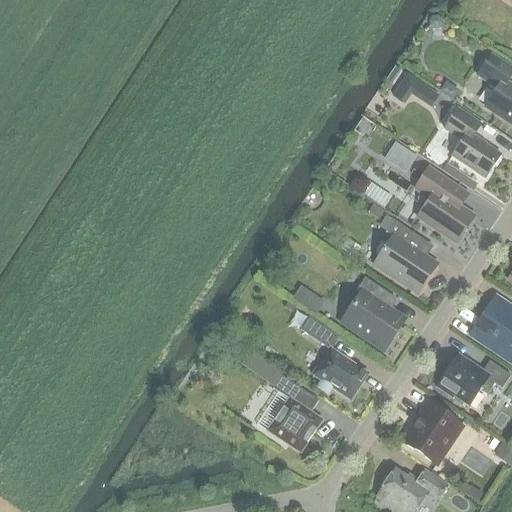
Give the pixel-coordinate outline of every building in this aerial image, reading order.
[(442,21),(437,17),(432,18),(428,23),(429,29),(434,32),(439,32),(443,26),(442,21)] [(511,126),(511,88),(505,84),(511,73),(511,70),(490,56),(476,77),(496,90),(484,108),(511,126)] [(392,97),(404,105),(418,84),(407,76),(392,97)] [(484,180),(499,157),(472,138),(480,126),(456,110),(443,130),(461,142),(451,157),(484,180)] [(417,157),(396,142),(383,162),(393,169),(392,170),(403,178),(417,157)] [(442,173),(472,193),(478,185),(447,165),(442,173)] [(462,194),(427,171),(418,185),(419,189),(423,191),(417,201),(418,205),(423,209),(417,219),(455,245),(473,219),(456,207),(455,204),(462,194)] [(371,185),(364,196),(383,210),(391,199),(371,185)] [(384,214),(373,206),(367,214),(378,221),(384,214)] [(392,222),(392,223),(385,218),(378,229),(392,238),(373,266),(417,295),(435,267),(408,248),(416,237),(392,222)] [(387,295),(364,280),(356,291),(361,295),(342,324),(358,334),(356,336),(367,344),(368,341),(384,352),(403,322),(380,307),(387,295)] [(300,285),(292,299),(317,313),(324,299),(300,285)] [(483,329),(476,340),(511,364),(511,311),(497,301),(480,326),(483,329)] [(329,350),(331,352),(339,340),(309,320),(301,331),(329,350)] [(320,383),(316,390),(327,397),(331,390),(350,402),(367,376),(331,352),(329,350),(311,377),(320,383)] [(457,356),(435,389),(451,399),(452,398),(467,408),(479,391),(486,396),(493,385),(501,390),(510,377),(488,363),(482,373),(457,356)] [(288,401),(266,433),(299,456),(322,422),(310,414),(318,402),(281,378),(272,391),(288,401)] [(435,467),(461,429),(427,406),(401,444),(435,467)] [(502,463),(511,469),(511,467),(511,451),(507,448),(501,458),(502,463)] [(378,499),(397,511),(415,511),(426,496),(436,503),(446,489),(424,474),(415,487),(394,473),(372,504),(373,505),(378,499)]
